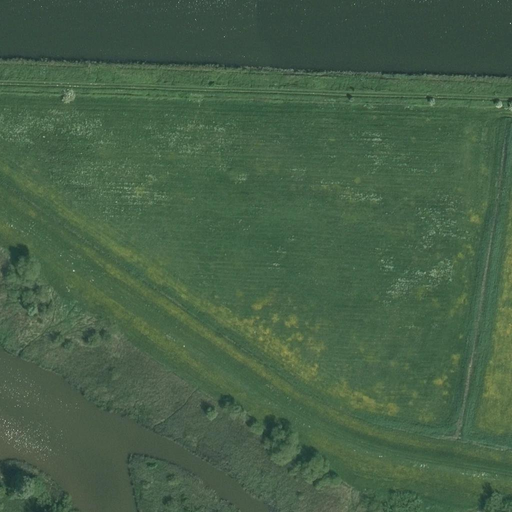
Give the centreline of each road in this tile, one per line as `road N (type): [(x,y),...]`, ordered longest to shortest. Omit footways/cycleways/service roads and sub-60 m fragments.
road 1 (track): [(511,473),(312,426),(0,210)]
road 2 (track): [(0,83),(511,101)]
